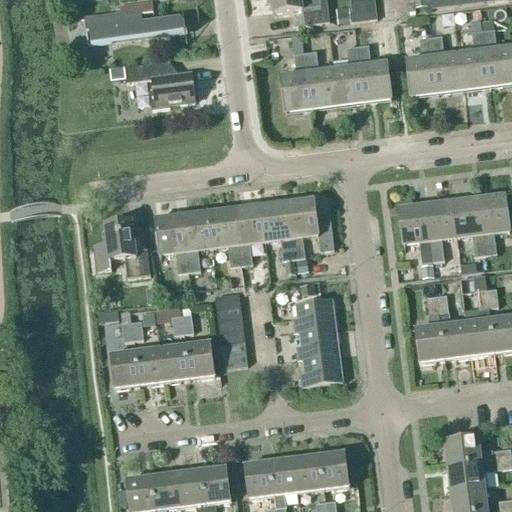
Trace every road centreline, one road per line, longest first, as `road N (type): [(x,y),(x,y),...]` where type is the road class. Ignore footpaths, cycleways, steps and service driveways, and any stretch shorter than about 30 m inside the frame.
road 1 (residential): [(383,416),(350,161)]
road 2 (residential): [(136,448),(383,416)]
road 3 (residential): [(251,173),(225,0)]
road 4 (residential): [(350,161),(511,142)]
road 5 (residential): [(92,192),(251,173)]
road 6 (residential): [(383,416),(511,399)]
